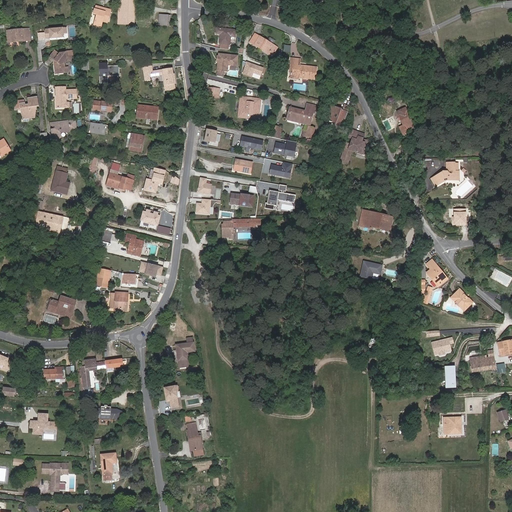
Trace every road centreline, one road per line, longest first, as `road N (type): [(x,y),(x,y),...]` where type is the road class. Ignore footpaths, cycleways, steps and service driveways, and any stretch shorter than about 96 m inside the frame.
road 1 (unclassified): [(439,249),(333,60),(269,21),(184,8)]
road 2 (tertiary): [(184,8),(193,120),(178,244),(170,286),(140,337)]
road 3 (tertiary): [(140,337),(164,511)]
road 4 (residential): [(140,337),(45,345),(0,334)]
